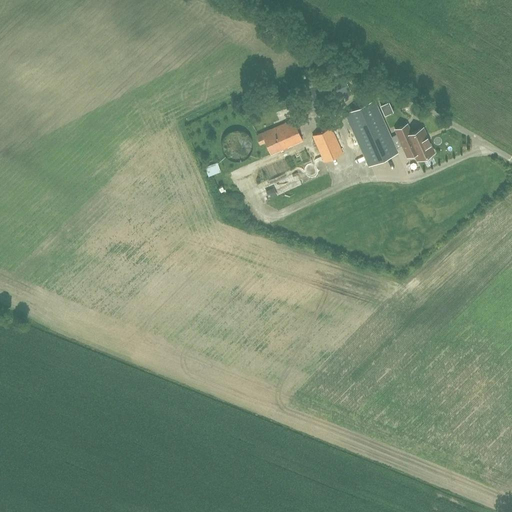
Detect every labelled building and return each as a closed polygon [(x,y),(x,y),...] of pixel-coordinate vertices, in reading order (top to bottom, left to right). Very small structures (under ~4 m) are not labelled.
[(344,73),(299,93),(306,108),(350,88),(344,73)] [(374,100),(346,113),(369,166),(398,153),(374,100)] [(392,104),(383,106),(385,114),(394,112),(392,104)] [(271,154),(303,141),(294,120),(257,135),(260,144),(266,142),(271,154)] [(434,153),(425,133),(423,128),(411,134),(407,125),(395,130),(408,157),(415,154),(418,160),(434,153)] [(324,162),(343,153),(332,128),(313,136),(324,162)] [(205,168),(206,168),(209,176),(221,171),(217,163),(205,168)]
